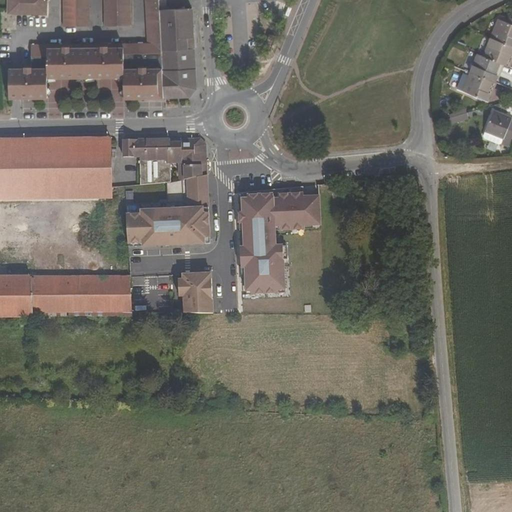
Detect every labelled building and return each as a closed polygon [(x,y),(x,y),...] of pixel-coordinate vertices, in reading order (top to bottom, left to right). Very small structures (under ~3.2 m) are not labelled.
[(8,0),(8,14),(46,15),(46,0),(8,0)] [(141,89),(147,89),(148,99),(164,98),(160,10),(159,0),(146,0),(149,46),(109,46),(109,48),(103,48),(103,46),(70,46),(70,48),(64,48),(64,46),(33,46),(33,68),(26,68),(26,69),(26,90),(33,90),(33,98),(49,99),(49,78),(65,78),(65,68),(71,68),(71,78),(104,78),(104,68),(110,68),(110,78),(126,79),(126,96),(126,100),(142,99),(141,89)] [(62,0),(63,26),(89,27),(89,0),(62,0)] [(104,0),(104,28),(129,28),(129,0),(104,0)] [(164,98),(190,97),(197,88),(193,8),(160,10),(164,98)] [(506,22),(499,19),(491,37),(511,45),(511,17),(509,16),(506,22)] [(511,56),(511,45),(491,37),(484,56),(502,63),(508,66),(511,56)] [(471,72),(495,82),(502,63),(484,56),(479,54),(471,72)] [(19,98),(33,98),(33,90),(26,90),(26,69),(17,69),(10,70),(10,98),(19,98)] [(463,91),(488,101),(495,82),(471,72),(463,91)] [(511,118),(511,116),(495,110),(494,112),(511,119),(511,118)] [(486,130),(504,138),(502,143),(502,144),(509,146),(511,138),(511,119),(494,112),(486,130)] [(452,123),(468,119),(466,113),(451,117),(452,123)] [(504,138),(486,130),(484,136),(485,138),(500,144),(502,143),(504,138)] [(186,179),(208,175),(207,144),(205,141),(201,137),(123,138),(124,157),(140,157),(141,185),(178,181),(186,179)] [(112,138),(0,139),(0,200),(113,199),(113,188),(112,138)] [(209,241),(208,175),(186,179),(187,208),(140,211),(141,214),(127,215),(128,243),(142,242),(143,246),(209,241)] [(125,192),(126,203),(134,202),(132,191),(125,192)] [(245,267),(246,290),(251,290),(251,294),(277,292),(277,289),(282,289),(280,244),(274,244),(273,227),(278,226),(278,231),(303,230),(303,225),(320,225),(318,195),(302,195),(302,192),(277,193),(278,199),(273,199),(272,193),(247,194),(247,198),(242,198),(243,211),(239,211),(239,223),(243,223),(244,246),(240,247),(241,267),(245,267)] [(213,313),(211,277),(206,278),(206,273),(183,274),(183,279),(179,279),(180,298),(184,298),(184,313),(213,313)] [(0,276),(0,316),(132,315),(131,312),(130,277),(0,276)]
